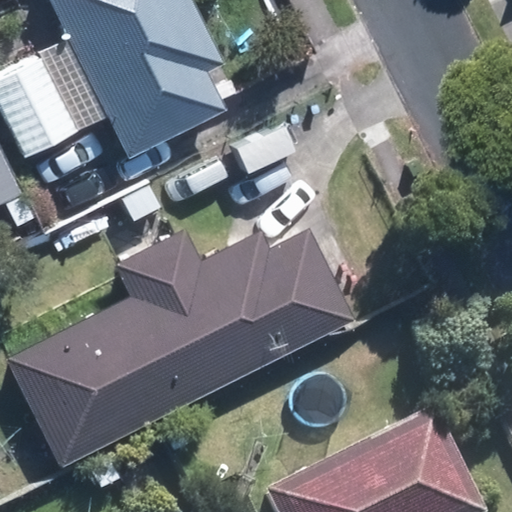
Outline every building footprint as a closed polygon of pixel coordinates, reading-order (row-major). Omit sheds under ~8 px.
[(33,0),(110,154),(207,106),(189,68),(203,61),(173,0),(33,0)] [(63,128),(29,57),(0,70),(0,133),(10,154),(63,128)] [(0,202),(10,223),(28,213),(17,188),(12,191),(0,166),(0,202)] [(55,456),(352,319),(307,223),(265,242),(257,223),(192,253),(179,225),(104,259),(120,292),(4,346),(55,456)] [(257,511),(466,511),(421,414),(249,496),(257,511)]
